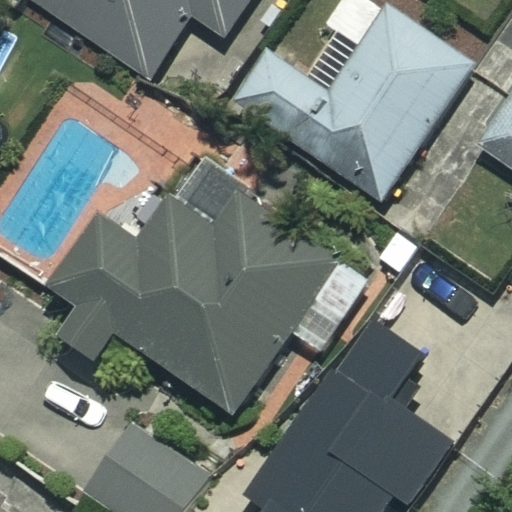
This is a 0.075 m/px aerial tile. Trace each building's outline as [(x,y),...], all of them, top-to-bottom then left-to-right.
[(262,0),(34,0),(156,75),(193,15),(237,42),(262,0)] [(480,66),(398,12),(370,54),(347,38),(319,80),(280,54),(246,106),(389,202),(480,66)] [(511,110),(487,149),(511,165),(511,110)] [(345,259),(204,168),(152,247),(111,221),(64,293),(93,312),(74,341),(110,364),(126,339),(244,415),(345,259)] [(435,363),(384,325),(249,507),(255,511),(391,511),(445,440),(401,408),(435,363)] [(195,511),(218,479),(140,427),(94,496),(117,511),(195,511)] [(0,511),(24,511),(0,495),(0,511)]
